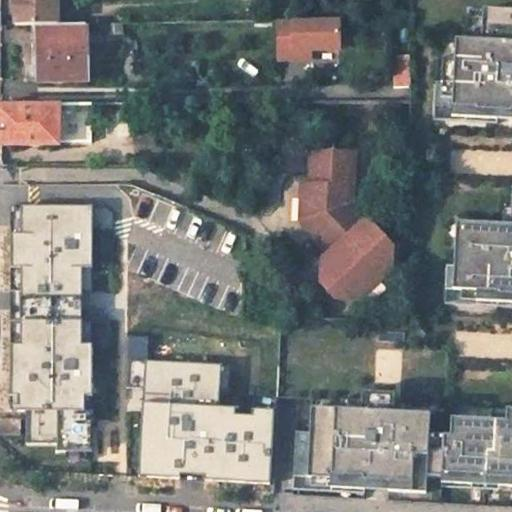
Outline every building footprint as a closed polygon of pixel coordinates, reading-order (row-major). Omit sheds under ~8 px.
[(60,0),(17,0),(18,27),(41,26),(60,26),(60,0)] [(511,12),(483,11),(482,31),(483,31),(483,43),(472,42),(455,41),(454,61),(442,60),(441,84),(435,84),(433,118),(497,121),(511,122),(511,12)] [(342,50),(341,21),(281,22),(282,57),(313,56),(313,51),(342,50)] [(60,26),(41,26),(42,53),(38,53),(38,81),(86,80),(85,26),(60,26)] [(483,31),(482,31),(473,31),(472,42),(483,43),(483,31)] [(409,55),(394,56),(395,86),(409,86),(409,55)] [(92,102),(0,102),(0,144),(60,145),(60,142),(91,142),(92,102)] [(353,154),(310,153),(309,184),(308,200),(301,199),(300,223),(323,249),(334,238),(341,246),(330,256),(322,264),(322,288),(336,301),(359,301),(371,287),(360,275),(391,246),(352,202),(353,154)] [(309,184),(301,183),(301,199),(308,200),(309,184)] [(511,195),(510,215),(511,215),(511,227),(501,227),(465,225),(464,238),(455,238),(453,267),(446,267),(444,301),(511,304),(511,195)] [(511,215),(510,215),(502,215),(501,227),(511,227),(511,215)] [(129,222),(84,221),(83,280),(128,280),(129,222)] [(464,238),(465,225),(456,224),(455,238),(464,238)] [(334,238),(323,249),(330,256),(341,246),(334,238)] [(371,287),(359,301),(387,301),(386,283),(382,279),(391,270),(391,246),(360,275),(371,287)] [(31,303),(0,301),(0,314),(1,315),(30,316),(31,303)] [(511,304),(444,301),(443,305),(511,309),(511,304)] [(30,316),(1,315),(0,333),(0,368),(15,369),(17,344),(46,344),(47,332),(48,316),(30,316)] [(86,317),(48,316),(47,332),(76,333),(85,333),(86,317)] [(85,333),(76,333),(74,356),(68,356),(66,386),(87,388),(89,334),(85,333)] [(270,487),(272,413),(217,412),(218,367),(130,364),(126,482),(270,487)] [(45,398),(0,396),(0,420),(22,421),(65,422),(66,389),(45,388),(45,398)] [(327,410),(335,410),(336,390),(328,388),(327,410)] [(511,410),(505,411),(505,413),(505,422),(475,421),(450,419),(449,437),(428,436),(429,415),(393,414),(394,395),(361,393),(361,403),(361,412),(340,411),(335,410),(327,410),(296,408),(292,478),(330,480),(330,490),(363,491),(364,483),(387,484),(387,493),(425,495),(426,478),(440,479),(440,485),(498,488),(511,488),(511,410)] [(361,412),(361,403),(340,402),(340,411),(361,412)] [(505,422),(505,413),(475,412),(475,421),(505,422)] [(22,421),(0,420),(0,435),(20,435),(22,421)] [(330,480),(292,478),(292,492),(363,496),(363,491),(330,490),(330,480)] [(364,483),(363,491),(374,492),(387,493),(387,484),(364,483)]
